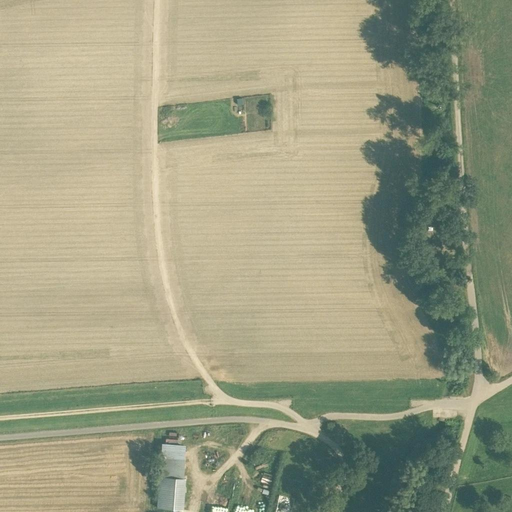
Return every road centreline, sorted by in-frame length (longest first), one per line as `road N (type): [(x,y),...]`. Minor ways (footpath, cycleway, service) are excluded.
road 1 (track): [(222,395),(177,325),(159,252),(159,0)]
road 2 (unclassified): [(473,405),(478,364),(452,0)]
road 3 (unclassified): [(0,438),(270,421)]
road 4 (track): [(0,417),(205,402)]
road 5 (unclassified): [(305,430),(338,415),(473,405)]
road 6 (track): [(275,405),(432,405)]
